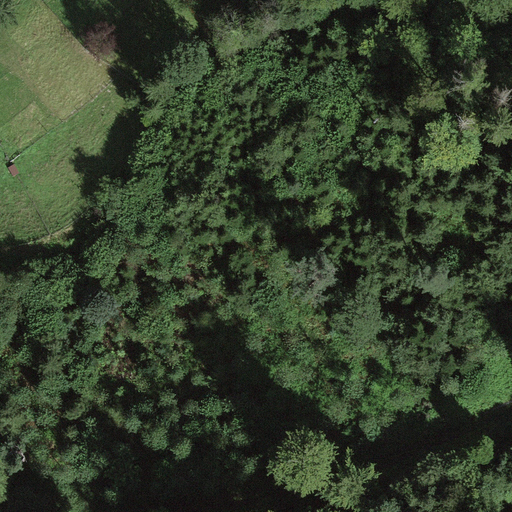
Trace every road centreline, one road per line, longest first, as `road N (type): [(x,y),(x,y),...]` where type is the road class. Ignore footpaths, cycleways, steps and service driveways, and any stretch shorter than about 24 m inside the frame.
road 1 (track): [(0,259),(54,250),(96,223),(180,101),(213,70),(367,9),(457,3),(511,18)]
road 2 (track): [(511,408),(363,467),(146,511)]
